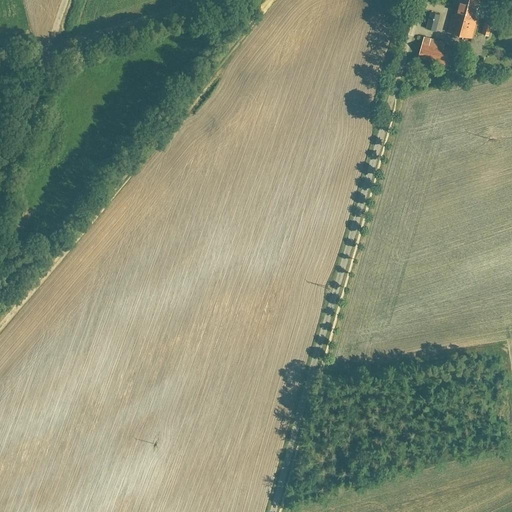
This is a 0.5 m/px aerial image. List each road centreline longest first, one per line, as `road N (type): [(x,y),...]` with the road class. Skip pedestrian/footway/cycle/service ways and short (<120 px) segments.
road 1 (track): [(274,511),(418,0)]
road 2 (track): [(0,324),(273,0)]
road 3 (track): [(213,0),(0,68)]
road 4 (track): [(0,174),(66,0)]
